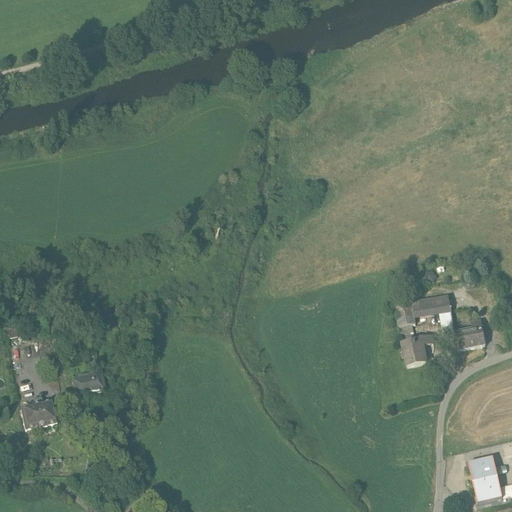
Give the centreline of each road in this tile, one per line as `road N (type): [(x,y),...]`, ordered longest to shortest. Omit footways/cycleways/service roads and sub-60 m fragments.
road 1 (residential): [(55,334),(68,405),(155,511)]
road 2 (residential): [(436,511),(445,392),(458,375),(511,353)]
